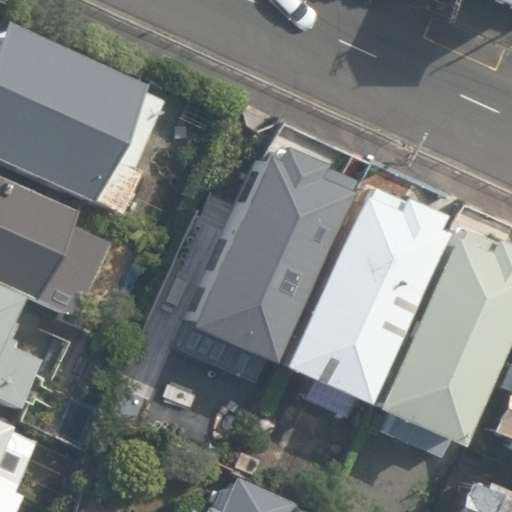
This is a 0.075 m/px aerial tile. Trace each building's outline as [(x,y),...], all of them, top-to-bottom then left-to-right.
[(511,0),(492,0),(511,8),(511,0)] [(151,92),(0,26),(0,155),(104,200),(151,92)] [(333,171),(247,134),(166,318),(252,356),(333,171)] [(433,213),(344,176),(267,360),(356,397),(433,213)] [(98,221),(0,178),(0,278),(24,289),(61,305),(98,221)] [(511,277),(511,250),(439,219),(361,398),(444,434),(511,277)] [(24,289),(0,278),(0,395),(10,400),(34,345),(5,333),(24,289)] [(511,361),(483,428),(511,440),(511,361)] [(0,511),(1,511),(38,431),(0,414),(0,511)] [(317,511),(220,471),(204,508),(176,496),(168,511),(317,511)] [(511,511),(511,503),(460,480),(445,511),(511,511)]
